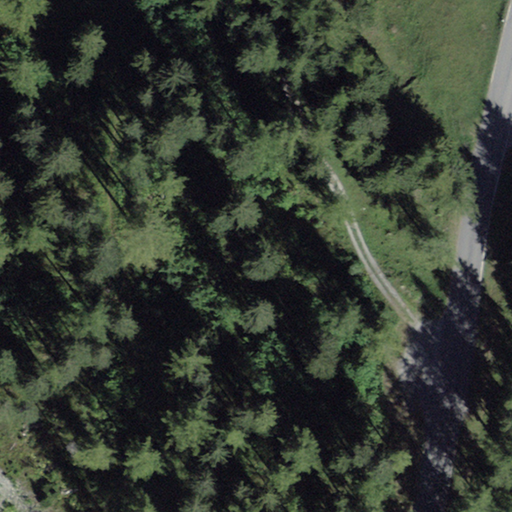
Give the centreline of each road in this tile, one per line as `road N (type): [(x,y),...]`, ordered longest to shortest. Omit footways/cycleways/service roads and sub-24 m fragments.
road 1 (tertiary): [(511,60),(488,151),(430,511)]
road 2 (track): [(248,0),(281,147),(344,245),(411,324),(465,302)]
